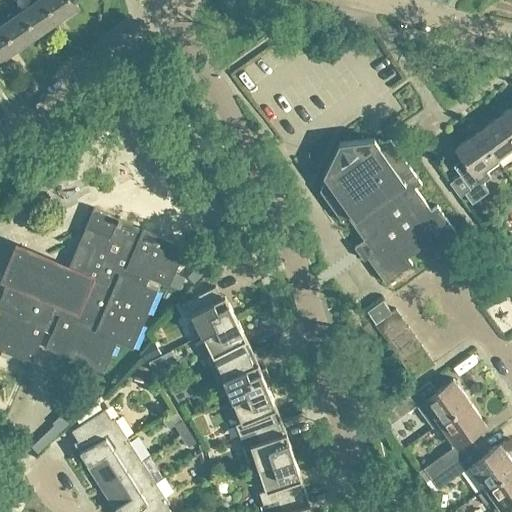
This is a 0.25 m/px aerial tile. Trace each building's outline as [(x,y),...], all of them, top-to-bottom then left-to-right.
[(58,19),(45,0),(33,0),(21,8),(38,32),(58,19)] [(78,5),(74,0),(45,0),(58,19),(78,5)] [(38,32),(21,8),(2,22),(18,46),(38,32)] [(0,58),(18,46),(2,22),(0,23),(0,58)] [(511,106),(498,116),(511,134),(511,106)] [(511,145),(511,134),(498,116),(477,131),(496,157),(511,145)] [(499,161),(496,157),(477,131),(456,146),(464,157),(454,164),(472,188),(464,193),(471,202),(488,190),(482,182),(490,176),(486,170),(499,161)] [(431,211),(414,187),(420,184),(421,185),(422,185),(390,139),(380,140),(379,138),(378,139),(379,141),(378,142),(374,137),(339,142),(324,173),(327,178),(325,179),(324,177),(323,178),(325,180),(320,189),(342,220),(343,220),(342,218),(347,215),(364,238),(355,245),(364,258),(367,256),(386,281),(411,263),(406,257),(425,244),(429,250),(455,232),(437,207),(431,211)] [(0,347),(31,361),(43,332),(48,334),(43,345),(104,371),(117,340),(133,347),(158,288),(146,284),(149,276),(169,285),(170,284),(169,283),(174,271),(184,247),(185,247),(186,246),(122,219),(118,217),(93,207),(69,264),(15,241),(0,278),(0,280),(6,283),(3,290),(0,288),(0,347)] [(194,283),(210,269),(203,262),(187,276),(194,283)] [(174,271),(169,283),(170,284),(180,288),(185,276),(174,271)] [(236,316),(228,301),(224,303),(216,285),(179,303),(185,316),(192,313),(202,333),(236,316)] [(392,311),(383,299),(368,310),(376,321),(392,311)] [(403,316),(396,307),(392,311),(376,321),(375,322),(381,332),(403,316)] [(249,352),(240,334),(244,332),(236,316),(202,333),(213,354),(206,357),(212,369),(249,352)] [(388,341),(409,326),(403,316),(381,332),(388,341)] [(394,350),(416,335),(409,326),(388,341),(394,350)] [(401,359),(422,344),(416,335),(394,350),(401,359)] [(194,358),(204,352),(196,339),(186,344),(194,358)] [(154,341),(143,352),(147,361),(160,354),(154,341)] [(429,353),(422,344),(401,359),(407,368),(429,353)] [(272,383),(265,367),(257,371),(249,352),(212,369),(217,380),(224,378),(232,399),(267,385),(272,383)] [(435,362),(429,353),(407,368),(414,377),(435,362)] [(163,368),(157,356),(149,360),(155,372),(163,368)] [(137,364),(134,378),(148,381),(151,367),(137,364)] [(15,425),(37,435),(63,379),(41,369),(15,425)] [(470,400),(453,377),(424,398),(421,400),(416,404),(433,427),(441,422),(470,400)] [(171,389),(176,399),(191,391),(186,381),(171,389)] [(278,421),(270,402),(274,401),(267,385),(232,399),(242,421),(235,424),(240,436),(255,431),(254,430),(278,421)] [(416,404),(421,400),(414,390),(385,411),(392,421),(416,404)] [(486,422),(470,400),(441,422),(456,443),(486,422)] [(128,438),(114,417),(112,418),(105,408),(71,429),(82,446),(79,449),(88,464),(128,438)] [(196,441),(189,430),(182,419),(175,423),(188,445),(196,441)] [(294,455),(289,439),(284,440),(278,421),(254,430),(255,431),(240,436),(248,455),(252,469),(258,467),(294,455)] [(106,483),(142,459),(128,438),(88,464),(98,479),(102,477),(106,483)] [(487,486),(511,468),(511,458),(500,442),(470,463),(487,486)] [(424,466),(431,476),(460,455),(453,445),(424,466)] [(302,492),(295,473),(300,471),(294,455),(258,467),(266,489),(259,491),(263,504),(278,500),(278,499),(302,492)] [(468,465),(460,455),(431,476),(438,486),(468,465)] [(116,506),(156,481),(142,459),(106,483),(110,489),(106,491),(116,506)] [(495,511),(497,511),(511,501),(511,468),(487,486),(478,493),(486,504),(489,502),(495,511)] [(171,511),(167,504),(169,502),(156,481),(116,506),(119,511),(171,511)] [(278,500),(263,504),(260,505),(262,511),(311,511),(307,511),(302,492),(278,499),(278,500)]
